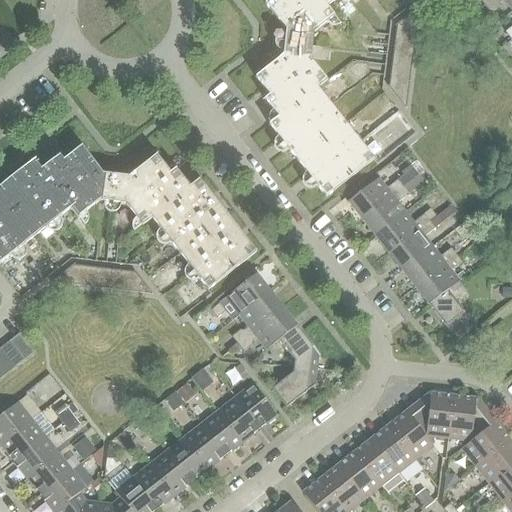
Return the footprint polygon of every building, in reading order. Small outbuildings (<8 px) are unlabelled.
[(325,9),(318,0),(266,0),(263,3),(284,31),(283,44),(311,47),(312,34),(333,17),(326,8),(325,9)] [(335,0),(318,0),(325,9),(326,8),(335,0)] [(511,11),(511,0),(491,0),(483,7),(489,14),(498,8),(498,4),(502,1),(511,12),(511,11)] [(387,88),(405,110),(417,7),(395,24),(387,88)] [(262,100),(276,118),(315,88),(316,89),(326,82),(309,60),(311,47),(283,44),(281,57),(254,78),(268,96),(262,100)] [(267,126),(296,162),(344,124),(316,89),(315,88),(276,118),(267,126)] [(344,124),(296,162),(324,198),(373,161),(344,124)] [(58,156),(40,170),(70,209),(69,210),(76,219),(98,203),(111,204),(114,176),(101,175),(80,147),(62,161),(58,156)] [(127,178),(114,176),(111,204),(124,206),(141,227),(150,220),(149,218),(188,188),(174,170),(169,174),(155,156),(127,178)] [(32,161),(0,185),(0,194),(34,237),(69,210),(70,209),(40,170),(32,161)] [(346,203),(360,221),(401,188),(416,176),(408,165),(399,173),(402,176),(385,189),(377,179),(346,203)] [(198,180),(188,188),(149,218),(150,220),(178,255),(226,217),(198,180)] [(376,241),(407,216),(397,204),(407,195),(401,188),(360,221),(376,241)] [(0,263),(34,237),(0,194),(0,263)] [(376,241),(389,258),(431,225),(423,215),(412,224),(407,216),(376,241)] [(255,253),(226,217),(178,255),(206,291),(255,253)] [(434,229),(431,225),(389,258),(400,272),(431,247),(423,237),(434,229)] [(400,272),(413,288),(455,256),(449,249),(439,257),(431,247),(400,272)] [(460,263),(455,256),(413,288),(427,306),(446,292),(458,282),(450,271),(460,263)] [(51,282),(150,294),(134,272),(72,265),(51,282)] [(465,277),(461,273),(456,277),(459,281),(465,277)] [(229,306),(240,320),(270,296),(254,275),(224,299),(224,300),(209,311),(215,319),(224,312),(225,309),(229,306)] [(501,299),(511,299),(511,289),(501,289),(501,299)] [(468,321),(446,292),(427,306),(450,335),(468,321)] [(286,315),(270,296),(240,320),(246,328),(242,331),(239,331),(230,338),(242,353),(251,346),(251,342),(256,339),(286,315)] [(302,335),(286,315),(256,339),(264,352),(277,342),(283,350),(302,335)] [(23,361),(33,353),(18,334),(8,342),(23,361)] [(319,357),(302,335),(283,350),(293,362),(292,368),(317,369),(319,357)] [(23,361),(8,342),(0,348),(0,350),(14,368),(23,361)] [(14,368),(0,350),(0,369),(4,375),(14,368)] [(242,384),(249,379),(239,366),(232,371),(242,384)] [(314,382),(317,369),(292,368),(291,374),(270,391),(284,408),(314,382)] [(190,379),(200,393),(211,384),(201,371),(190,379)] [(175,394),(184,405),(195,397),(186,385),(175,394)] [(233,401),(256,431),(275,416),(251,386),(233,401)] [(163,402),(172,413),(182,405),(173,394),(163,402)] [(429,397),(407,415),(424,437),(447,440),(452,400),(429,397)] [(452,400),(447,440),(470,442),(492,425),(474,403),(452,400)] [(215,414),(239,445),(256,431),(233,401),(215,414)] [(61,423),(71,415),(76,411),(70,403),(65,407),(63,405),(53,413),(61,423)] [(0,445),(1,447),(31,423),(16,404),(0,416),(0,445)] [(167,419),(156,406),(147,414),(159,426),(167,419)] [(198,428),(221,458),(239,445),(215,414),(198,428)] [(71,415),(61,423),(69,433),(79,425),(71,415)] [(389,429),(413,460),(431,446),(424,437),(407,415),(389,429)] [(31,423),(1,447),(16,466),(46,442),(31,423)] [(146,433),(138,423),(132,429),(139,438),(146,433)] [(460,450),(474,468),(506,443),(492,425),(470,442),(460,450)] [(180,442),(204,472),(221,458),(198,428),(180,442)] [(389,429),(372,442),(396,474),(413,460),(389,429)] [(84,439),(72,448),(82,461),(94,451),(84,439)] [(61,461),(46,442),(16,466),(31,485),(61,461)] [(136,451),(129,442),(123,447),(130,456),(136,451)] [(162,456),(186,486),(204,472),(180,442),(162,456)] [(379,487),(396,474),(372,442),(355,456),(379,487)] [(487,485),(511,465),(511,450),(506,443),(474,468),(487,485)] [(100,468),(102,448),(91,457),(100,468)] [(106,448),(105,459),(116,460),(106,448)] [(145,470),(168,500),(186,486),(162,456),(145,470)] [(355,456),(338,469),(363,500),(379,487),(355,456)] [(45,503),(75,480),(61,461),(31,485),(45,503)] [(511,465),(487,485),(501,502),(511,492),(511,465)] [(338,469),(321,482),(344,511),(347,511),(363,500),(338,469)] [(127,484),(149,511),(152,511),(168,500),(145,470),(127,484)] [(442,493),(458,480),(454,475),(445,476),(442,493)] [(97,479),(90,485),(96,493),(99,491),(100,484),(97,479)] [(83,490),(75,480),(45,503),(52,511),(73,511),(84,503),(77,495),(83,490)] [(315,511),(344,511),(321,482),(303,496),(315,511)] [(114,504),(120,511),(149,511),(127,484),(114,494),(119,500),(114,504)] [(423,489),(414,496),(424,509),(433,502),(423,489)] [(511,511),(511,492),(501,502),(508,511),(511,511)] [(96,511),(97,505),(84,503),(73,511),(96,511)]
